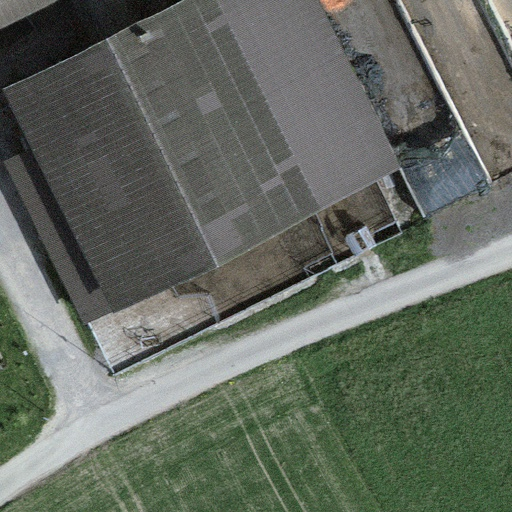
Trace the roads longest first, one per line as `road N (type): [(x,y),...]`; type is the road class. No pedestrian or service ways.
road 1 (unclassified): [(511,249),(0,484)]
road 2 (track): [(0,244),(100,438)]
road 3 (track): [(96,0),(101,8),(0,66)]
